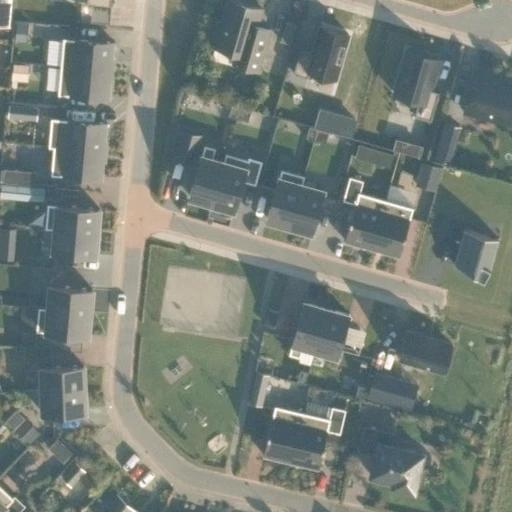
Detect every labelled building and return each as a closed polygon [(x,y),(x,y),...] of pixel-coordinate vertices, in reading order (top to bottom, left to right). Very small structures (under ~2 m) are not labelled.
[(262,7),(239,0),(227,0),(222,20),(217,19),(212,36),(217,37),(215,45),(235,51),(232,61),(258,69),(271,27),(257,23),(262,7)] [(291,42),(296,23),(286,20),(280,39),(291,42)] [(16,21),(15,40),(26,41),(28,22),(16,21)] [(300,49),(293,72),(307,76),(309,71),(309,70),(335,78),(348,32),(320,24),(312,52),(310,52),(300,49)] [(63,36),(60,64),(111,69),(114,40),(63,36)] [(407,49),(395,93),(419,99),(418,102),(414,114),(431,119),(439,90),(433,89),(430,88),(430,85),(431,86),(431,84),(430,84),(433,76),(434,76),(434,75),(433,75),(438,58),(407,49)] [(13,62),(12,79),(28,80),(29,63),(13,62)] [(60,64),(58,93),(109,97),(111,69),(60,64)] [(476,68),(464,110),(495,119),(495,116),(511,120),(511,83),(493,78),(494,73),(476,68)] [(9,103),(8,116),(37,119),(38,106),(9,103)] [(236,116),(240,105),(232,103),(229,114),(236,116)] [(248,120),(251,108),(240,105),(236,116),(248,120)] [(51,116),(49,145),(53,145),(104,149),(107,121),(51,116)] [(459,125),(444,121),(440,136),(455,140),(459,125)] [(309,125),(306,136),(314,138),(317,127),(309,125)] [(317,127),(314,138),(325,142),(329,130),(317,127)] [(184,129),(176,156),(194,161),(201,134),(184,129)] [(359,141),(355,154),(368,157),(371,144),(359,141)] [(201,155),(189,194),(212,201),(224,160),(223,160),(212,157),(213,154),(216,145),(204,142),(202,151),(201,155)] [(53,145),(51,173),(102,178),(104,149),(53,145)] [(224,160),(212,201),(235,207),(243,179),(255,182),(262,159),(249,155),(248,157),(226,151),(224,157),(223,160),(224,160)] [(423,162),(417,183),(434,187),(440,166),(423,162)] [(4,167),(2,180),(34,183),(35,170),(4,167)] [(281,167),(267,216),(290,223),(302,183),(305,174),(281,167)] [(349,175),(343,198),(355,202),(344,239),(372,247),(386,198),(360,190),(363,179),(349,175)] [(1,182),(0,195),(43,200),(45,186),(1,182)] [(302,183),(290,223),(312,229),(324,189),(302,183)] [(386,198),(372,247),(399,254),(413,205),(386,198)] [(47,202),(45,226),(55,227),(55,226),(97,230),(99,206),(47,202)] [(12,258),(15,227),(0,225),(0,257),(9,258),(12,258)] [(55,227),(53,249),(95,253),(97,230),(55,226),(55,227)] [(464,227),(454,263),(469,267),(468,269),(468,270),(484,279),(490,267),(490,266),(498,237),(464,227)] [(48,305),(48,307),(90,310),(92,287),(50,283),(48,305)] [(315,347),(327,307),(304,300),(291,344),(289,352),(300,355),(302,347),(303,344),(315,347)] [(38,305),(36,329),(88,334),(90,310),(48,307),(48,305),(38,305)] [(337,354),(349,313),(327,307),(315,347),(337,354)] [(407,330),(399,357),(444,370),(452,343),(407,330)] [(83,363),(41,365),(42,388),(84,387),(83,363)] [(300,368),(297,380),(305,382),(308,371),(300,368)] [(375,371),(368,394),(399,403),(406,380),(375,371)] [(255,377),(249,401),(261,404),(267,380),(255,377)] [(358,384),(355,395),(363,397),(366,386),(358,384)] [(84,387),(42,388),(43,412),(85,410),(84,387)] [(291,460),(303,410),(275,404),(263,453),(291,460)] [(319,466),(327,429),(340,432),(345,408),(332,405),(329,416),(303,410),(291,460),(319,466)] [(29,442),(40,432),(25,416),(14,427),(29,442)] [(365,423),(359,449),(374,452),(369,472),(394,478),(392,483),(414,488),(415,484),(421,485),(425,467),(420,466),(423,450),(390,442),(393,430),(365,423)] [(73,451),(57,437),(46,449),(61,464),(73,451)] [(85,469),(75,460),(61,475),(71,484),(85,469)] [(0,485),(0,511),(16,511),(23,504),(13,495),(12,496),(0,485)] [(131,511),(133,510),(115,493),(96,511),(131,511)]
